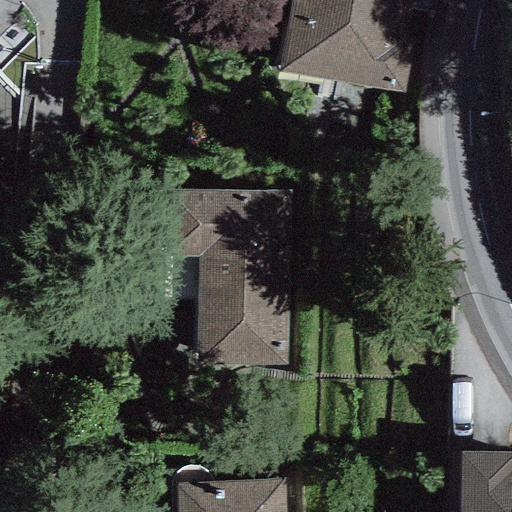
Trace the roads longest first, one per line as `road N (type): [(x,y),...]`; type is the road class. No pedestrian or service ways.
road 1 (residential): [(59,0),(21,511)]
road 2 (secondary): [(511,314),(489,258),(468,140),(466,73),(479,0)]
